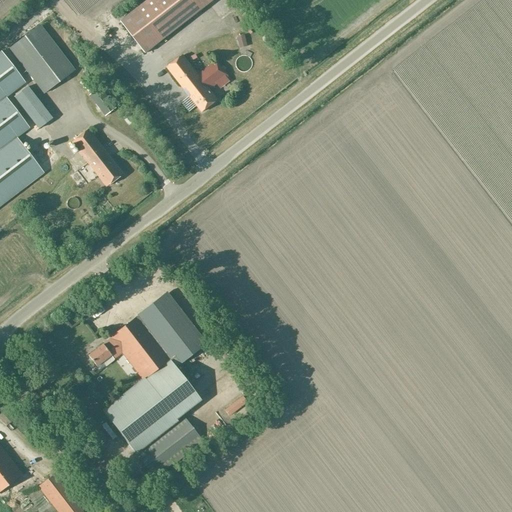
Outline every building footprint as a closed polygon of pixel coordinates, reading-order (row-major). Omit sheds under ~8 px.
[(148,0),(120,22),(145,54),(208,4),(213,0),(148,0)] [(8,49),(43,94),(75,70),(40,25),(8,49)] [(0,205),(43,173),(16,138),(29,128),(6,98),(25,83),(1,52),(0,52),(0,205)] [(167,68),(202,112),(218,100),(209,89),(227,75),(216,61),(198,75),(183,56),(167,68)] [(104,116),(115,108),(99,88),(88,96),(104,116)] [(106,187),(122,174),(87,130),(71,142),(106,187)] [(113,360),(113,359),(121,353),(142,380),(143,379),(148,375),(170,359),(171,360),(176,366),(205,344),(167,294),(110,338),(111,339),(103,345),(102,344),(88,356),(96,366),(101,362),(105,366),(113,360)] [(144,380),(103,412),(133,452),(200,401),(174,367),(176,366),(171,360),(149,376),(148,375),(143,379),(144,380)] [(182,416),(134,453),(154,479),(202,442),(182,416)] [(0,490),(22,474),(0,446),(0,490)] [(57,511),(82,511),(83,511),(54,474),(38,487),(57,511)]
